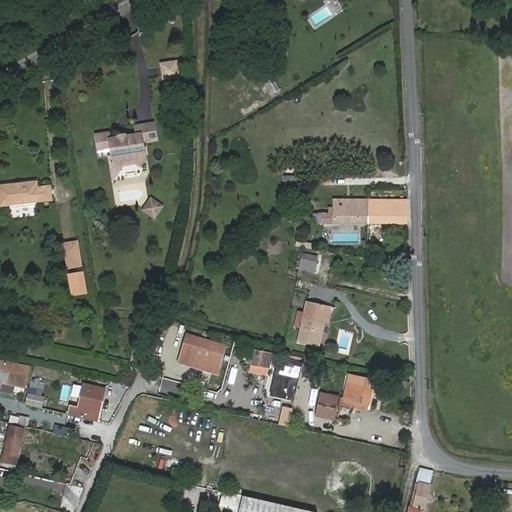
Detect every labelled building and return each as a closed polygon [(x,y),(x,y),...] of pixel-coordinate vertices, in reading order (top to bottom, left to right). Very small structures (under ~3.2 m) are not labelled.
[(177,61),(161,63),(162,67),(163,66),(165,75),(163,76),(164,79),(179,77),(177,61)] [(274,77),(265,80),(269,94),(279,91),(274,77)] [(110,171),(113,180),(123,166),(136,164),(148,168),(142,142),(155,139),(153,123),(135,127),(136,135),(126,137),(124,140),(119,141),(117,138),(109,140),(108,134),(96,136),(98,151),(109,150),(110,156),(108,157),(110,171)] [(12,187),(11,184),(0,185),(0,207),(49,201),(47,186),(35,187),(34,181),(19,183),(20,186),(12,187)] [(162,207),(151,199),(143,210),(154,219),(162,207)] [(369,224),(369,200),(335,199),(335,224),(369,224)] [(406,200),(369,200),(369,224),(383,224),(407,224),(406,200)] [(315,214),(315,223),(324,224),(324,214),(315,214)] [(77,241),(63,244),(67,269),(82,267),(77,241)] [(302,261),(299,272),(314,275),(316,264),(302,261)] [(319,348),(324,325),(327,308),(307,304),(299,343),(319,348)] [(61,338),(62,331),(53,330),(52,337),(61,338)] [(189,337),(185,354),(224,364),(228,346),(189,337)] [(263,352),(254,350),(251,362),(260,365),(263,352)] [(224,364),(185,354),(184,360),(222,369),(224,364)] [(0,382),(26,386),(29,368),(0,362),(0,382)] [(345,398),(343,398),(340,408),(352,411),(353,407),(354,401),(371,406),(377,382),(351,375),(345,398)] [(72,405),(70,414),(99,420),(106,388),(85,383),(80,407),(72,405)] [(314,418),(334,420),(337,395),(317,392),(314,418)] [(46,396),(28,393),(26,404),(43,408),(46,396)] [(369,411),(371,406),(354,401),(353,407),(369,411)] [(279,407),(277,425),(288,426),(290,408),(279,407)] [(16,466),(25,429),(11,425),(2,462),(16,466)] [(423,511),(433,472),(420,468),(409,511),(423,511)] [(306,511),(241,497),(237,511),(306,511)]
